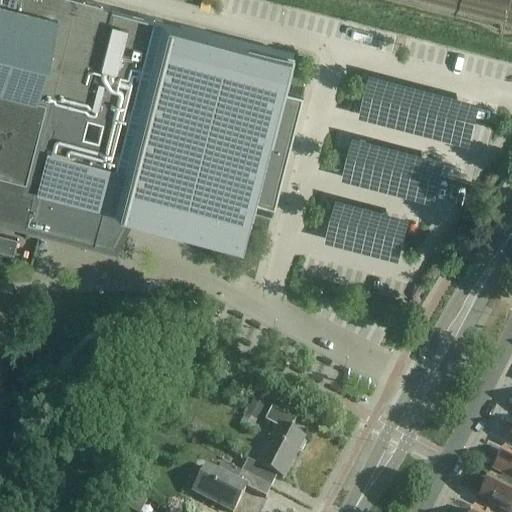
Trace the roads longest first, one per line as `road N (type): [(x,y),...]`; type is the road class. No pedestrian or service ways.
road 1 (tertiary): [(511,231),(501,234),(440,331),(351,511)]
road 2 (tertiary): [(352,511),(392,465),(511,246)]
road 3 (residential): [(511,331),(419,511)]
